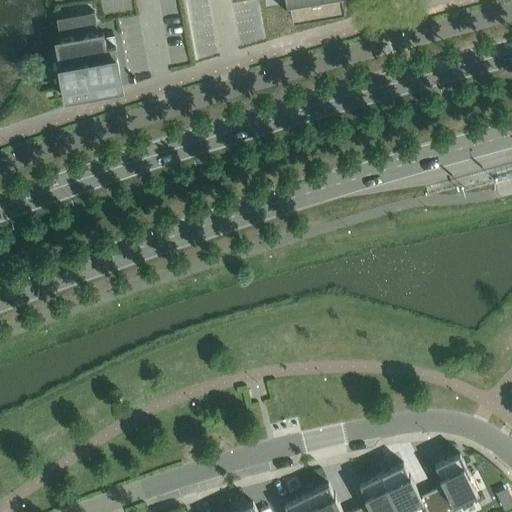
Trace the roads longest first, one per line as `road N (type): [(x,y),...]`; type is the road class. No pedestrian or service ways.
road 1 (secondary): [(0,298),(222,220),(511,135)]
road 2 (secondary): [(511,53),(253,124),(0,210)]
road 3 (residential): [(0,165),(257,81),(511,12)]
road 4 (residential): [(83,511),(301,444),(419,422),(470,428),(511,454)]
